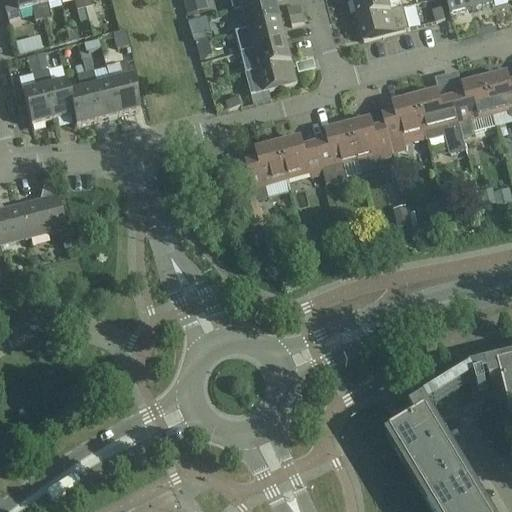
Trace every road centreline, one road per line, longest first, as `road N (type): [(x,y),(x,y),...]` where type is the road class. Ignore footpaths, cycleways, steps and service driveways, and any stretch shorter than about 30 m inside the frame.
road 1 (secondary): [(511,282),(370,316),(270,351)]
road 2 (secondary): [(285,381),(511,285)]
road 3 (residential): [(131,151),(312,109),(341,85)]
road 4 (secondary): [(185,392),(78,456),(13,511)]
road 5 (secondary): [(21,511),(199,422)]
road 6 (residential): [(341,85),(511,42)]
